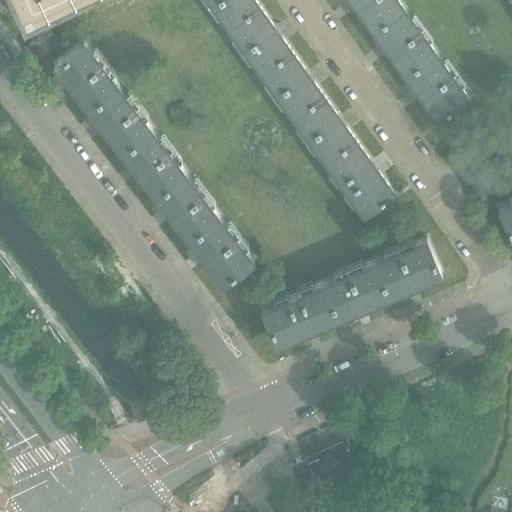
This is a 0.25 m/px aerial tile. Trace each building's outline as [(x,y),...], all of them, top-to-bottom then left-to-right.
[(15,0),(26,22),(72,0),(15,0)] [(258,4),(254,0),(210,0),(229,25),(258,4)] [(403,8),(397,0),(353,0),(374,29),(403,8)] [(290,49),(258,4),(229,25),(261,70),(290,49)] [(435,52),(428,43),(403,8),(374,29),(406,73),(435,52)] [(44,52),(58,41),(48,28),(34,40),(33,39),(32,40),(43,54),(44,53),(44,52)] [(89,106),(118,84),(84,40),(55,62),(66,76),(64,78),(70,86),(72,84),(89,106)] [(322,93),(290,49),(261,70),(293,114),(322,93)] [(468,98),(442,62),(435,52),(406,73),(439,119),(468,98)] [(152,128),(144,118),(118,84),(89,106),(100,120),(97,122),(103,130),(106,128),(123,150),(152,128)] [(354,138),(338,115),(322,93),(293,114),(326,159),(354,138)] [(156,193),(185,171),(152,128),(123,150),(133,163),(130,165),(137,173),(139,171),(156,193)] [(393,192),(370,160),(354,138),(326,159),(364,213),(393,192)] [(459,168),(481,153),(472,140),(450,156),(459,168)] [(468,180),(490,166),(481,153),(459,168),(468,180)] [(477,193),(499,177),(490,166),(468,180),(477,193)] [(218,215),(211,205),(185,171),(156,193),(167,206),(164,208),(170,217),(173,215),(190,237),(218,215)] [(511,201),(500,206),(511,234),(511,201)] [(252,259),(244,249),(218,215),(190,237),(200,250),(198,252),(201,257),(204,260),(206,258),(224,281),(252,259)] [(440,271),(426,238),(374,260),(388,293),(404,286),(405,289),(415,285),(414,282),(440,271)] [(388,293),(374,260),(324,282),(338,315),(354,308),(355,311),(365,307),(363,304),(388,293)] [(338,315),(324,282),(263,308),(277,341),(303,329),(305,332),(314,328),(313,325),(338,315)]
